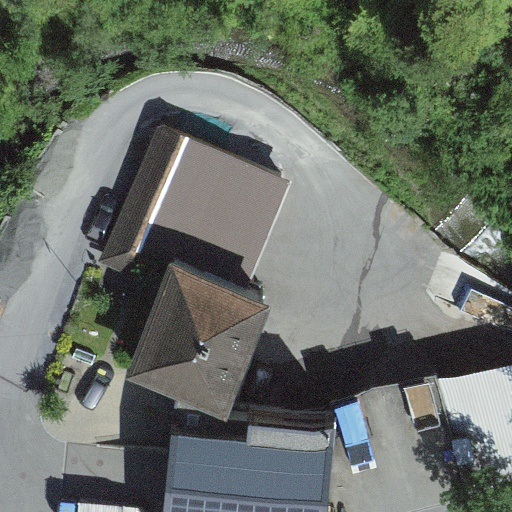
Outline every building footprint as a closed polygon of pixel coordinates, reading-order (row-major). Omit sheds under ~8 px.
[(148,245),(168,254),(235,276),(279,171),(162,122),(107,255),(139,268),(148,245)] [(261,286),(235,276),(168,254),(130,358),(179,376),(173,390),(207,402),(212,391),(221,394),(261,286)] [(452,436),(511,433),(511,347),(447,351),(452,436)] [(327,437),(320,511),(405,511),(466,497),(433,369),(329,396),(331,406),(327,437)] [(173,390),(180,423),(171,511),(320,511),(327,437),(288,433),(291,405),(232,400),(221,394),(212,391),(207,402),(173,390)]
